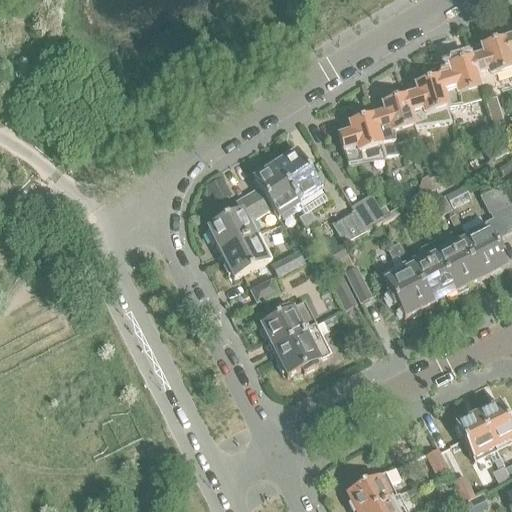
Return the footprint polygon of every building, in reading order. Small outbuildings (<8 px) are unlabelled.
[(511,72),(511,69),(504,43),(481,49),(484,57),(483,58),(472,62),(480,92),(493,89),(492,79),(511,72)] [(480,92),(472,62),(471,62),(448,69),(451,77),(450,77),(450,78),(439,81),(448,111),(460,109),(484,103),(480,92)] [(448,111),(439,81),(438,81),(415,88),(417,96),(416,96),(417,97),(405,101),(405,100),(404,101),(413,131),(427,129),(426,118),(447,111),(448,111)] [(416,142),(412,131),(413,131),(404,101),(382,108),(384,116),(383,116),(384,117),(372,120),(370,120),(380,150),(381,150),(384,162),(397,160),(396,149),(416,142)] [(380,150),(370,120),(349,127),(351,135),(350,135),(350,136),(336,140),(337,140),(347,171),(360,168),(372,167),(384,166),(383,162),(384,162),(381,150),(380,150)] [(508,155),(502,144),(496,147),(503,158),(508,155)] [(503,158),(496,147),(490,151),(496,162),(503,158)] [(320,196),(295,156),(292,158),(290,156),(281,162),(282,164),(273,170),(297,210),(320,196)] [(297,210),(273,170),(264,176),(263,174),(254,179),(255,181),(252,183),(259,195),(248,200),(261,220),(271,214),(274,218),(285,211),(288,216),(297,210)] [(442,190),(435,179),(429,182),(435,193),(442,190)] [(207,188),(211,195),(226,188),(222,180),(207,188)] [(503,255),(497,244),(511,236),(511,213),(500,190),(478,201),(488,219),(489,218),(491,223),(483,227),(484,227),(483,228),(479,221),(460,230),(464,238),(472,253),(469,254),(471,258),(468,259),(470,262),(467,264),(479,286),(490,280),(492,282),(501,277),(500,275),(507,271),(499,257),(503,255)] [(250,226),(261,220),(248,200),(236,207),(232,209),(236,217),(207,232),(209,236),(206,237),(211,247),(213,245),(219,257),(256,239),(250,226)] [(383,221),(372,200),(361,206),(373,226),(383,221)] [(373,226),(361,206),(350,211),(352,216),(353,215),(363,232),(373,226)] [(315,224),(309,215),(304,218),(310,228),(315,224)] [(343,248),(366,237),(353,215),(352,216),(331,228),(343,248)] [(310,228),(304,218),(299,221),(305,231),(310,228)] [(460,230),(455,218),(449,221),(455,233),(460,230)] [(479,286),(467,264),(470,262),(468,259),(471,258),(469,254),(472,253),(464,238),(454,243),(450,237),(430,247),(457,300),(470,294),(468,291),(470,290),(479,286)] [(270,265),(256,239),(219,257),(225,269),(223,270),(228,279),(230,278),(233,284),(270,265)] [(457,300),(430,247),(417,254),(420,260),(402,269),(410,284),(413,283),(414,287),(417,285),(419,289),(422,288),(433,309),(442,304),(444,307),(457,300)] [(403,258),(398,248),(393,250),(398,261),(403,258)] [(326,257),(319,261),(325,272),(334,268),(336,267),(339,265),(347,261),(341,249),(330,255),(326,257)] [(398,261),(393,250),(387,253),(393,264),(398,261)] [(276,281),(303,267),(297,256),(270,270),(276,281)] [(347,261),(339,265),(342,271),(351,267),(347,261)] [(83,264),(73,269),(84,291),(94,285),(83,264)] [(351,267),(342,271),(346,278),(354,273),(351,267)] [(334,268),(325,272),(328,277),(336,273),(334,268)] [(433,309),(422,288),(419,289),(417,285),(414,287),(413,283),(410,284),(402,269),(381,280),(389,296),(386,298),(393,311),(396,310),(403,324),(410,320),(411,323),(421,318),(420,316),(425,313),(433,309)] [(346,278),(345,278),(361,309),(372,304),(356,272),(354,273),(346,278)] [(336,273),(328,277),(332,285),(340,280),(336,273)] [(332,285),(331,285),(345,317),(357,311),(341,280),(340,280),(332,285)] [(276,298),(270,285),(250,295),(250,296),(255,307),(256,307),(256,308),(256,307),(256,308),(276,298)] [(303,334),(315,329),(312,322),(305,308),(289,316),(287,312),(272,319),(274,322),(259,330),(262,334),(259,335),(264,345),(266,343),(272,354),(305,337),(303,334)] [(331,360),(321,340),(329,336),(327,331),(338,326),(334,319),(323,325),(315,329),(303,334),(305,337),(272,354),(277,365),(275,366),(281,379),(284,377),(286,382),(301,375),(303,379),(317,372),(315,368),(331,360)] [(511,447),(511,433),(499,407),(488,412),(487,410),(478,415),(479,417),(475,419),(494,457),(511,447)] [(494,457),(475,419),(454,429),(456,432),(453,433),(457,442),(460,440),(473,467),(494,457)] [(446,474),(436,454),(425,460),(435,480),(446,474)] [(509,485),(504,474),(498,463),(494,466),(505,487),(509,485)] [(369,511),(395,499),(390,490),(400,485),(397,479),(405,474),(403,469),(373,484),(371,480),(360,485),(362,490),(346,498),(351,507),(349,508),(351,511),(369,511)] [(475,502),(464,480),(452,486),(463,507),(475,502)] [(417,496),(415,491),(405,495),(408,500),(417,496)] [(403,511),(397,499),(395,500),(395,499),(369,511),(403,511)]
